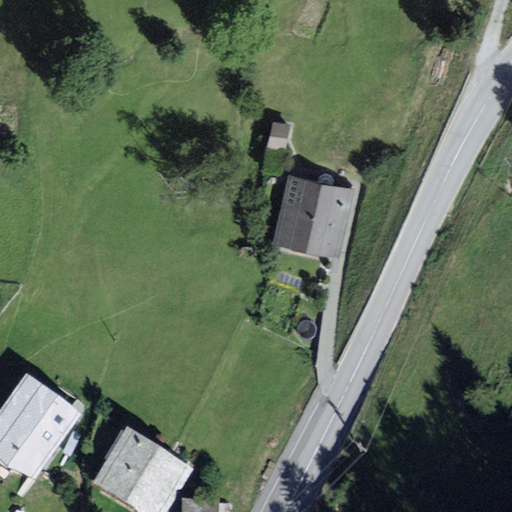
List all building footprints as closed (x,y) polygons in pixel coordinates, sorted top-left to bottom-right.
[(297,123),(270,117),(264,143),(291,149),(297,123)] [(361,184),(293,169),(278,239),(336,252),(345,254),(361,184)] [(84,413),(29,376),(0,418),(0,465),(33,488),(84,413)] [(162,511),(191,465),(129,427),(95,483),(143,511),(162,511)] [(220,511),(221,502),(183,503),(183,511),(220,511)]
